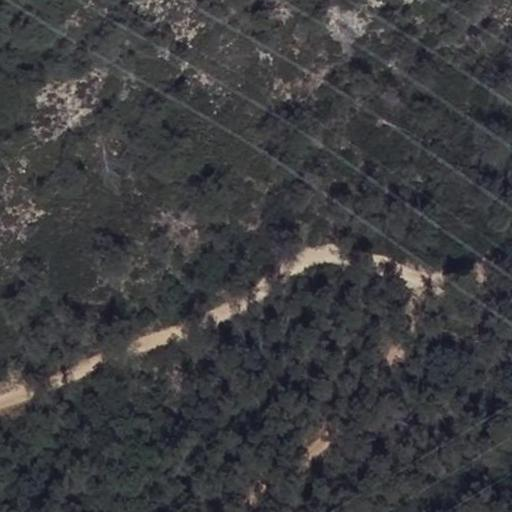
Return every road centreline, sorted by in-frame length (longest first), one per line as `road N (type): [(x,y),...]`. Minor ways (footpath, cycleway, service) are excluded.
road 1 (track): [(0,403),(98,368),(323,255),(391,261),(431,283),(511,280)]
road 2 (track): [(431,283),(358,415),(251,511)]
